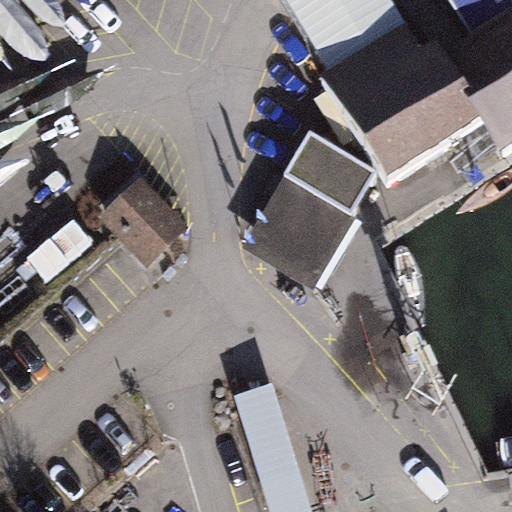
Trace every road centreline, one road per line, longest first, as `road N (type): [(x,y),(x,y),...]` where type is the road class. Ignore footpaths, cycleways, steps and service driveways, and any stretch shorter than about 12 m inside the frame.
road 1 (residential): [(0,482),(237,287),(428,511)]
road 2 (unknown): [(289,511),(237,287)]
